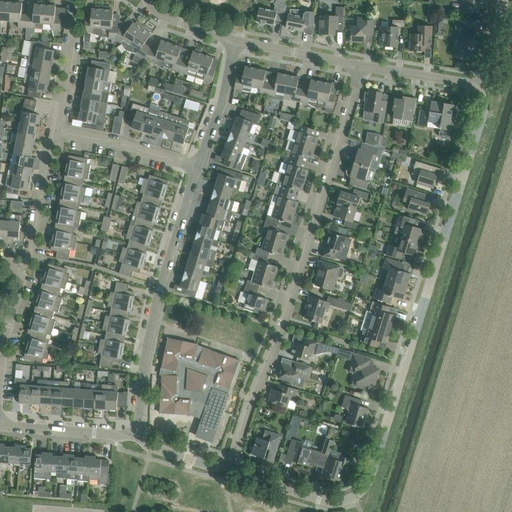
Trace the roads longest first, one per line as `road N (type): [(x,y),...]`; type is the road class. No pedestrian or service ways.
road 1 (residential): [(227,470),(328,501),(355,498),(367,485),(479,92)]
road 2 (residential): [(227,470),(282,322),(354,72)]
road 3 (residential): [(135,442),(188,168)]
road 4 (residential): [(188,168),(50,133)]
road 5 (residential): [(0,428),(135,442)]
road 6 (residential): [(50,133),(68,0)]
road 7 (residential): [(188,168),(235,48)]
road 8 (residential): [(479,92),(354,72)]
road 9 (residential): [(25,253),(50,133)]
road 10 (residential): [(354,72),(235,48)]
